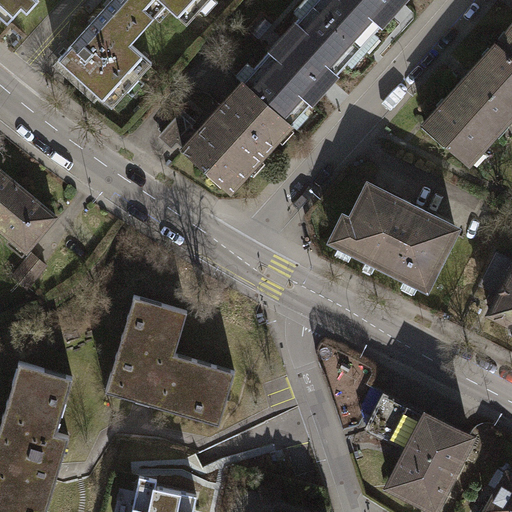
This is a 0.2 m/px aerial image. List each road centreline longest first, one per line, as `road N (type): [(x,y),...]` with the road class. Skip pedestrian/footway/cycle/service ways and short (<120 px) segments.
road 1 (residential): [(239,255),(463,0)]
road 2 (tertiary): [(0,87),(239,255)]
road 3 (tertiary): [(311,295),(511,401)]
road 4 (residential): [(311,295),(299,342),(352,509)]
